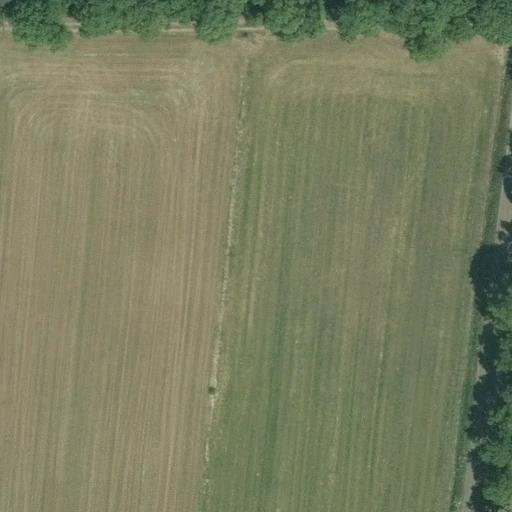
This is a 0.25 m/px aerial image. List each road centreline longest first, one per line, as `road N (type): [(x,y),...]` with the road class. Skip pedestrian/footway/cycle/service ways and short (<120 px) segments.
road 1 (track): [(511,31),(0,27)]
road 2 (unclassified): [(474,511),(511,199)]
